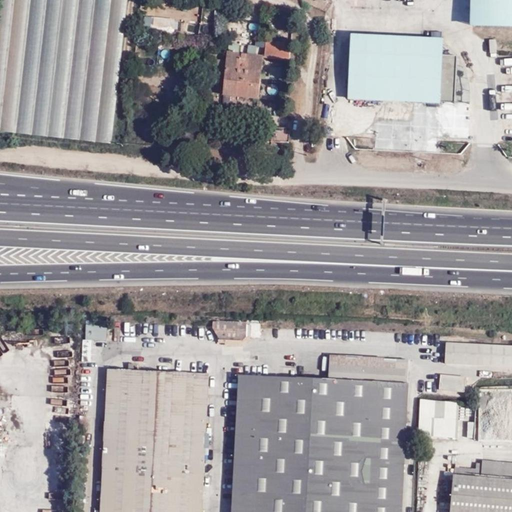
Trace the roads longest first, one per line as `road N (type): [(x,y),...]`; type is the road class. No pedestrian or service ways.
road 1 (motorway): [(0,237),(511,264)]
road 2 (motorway): [(0,274),(511,276)]
road 3 (motorway): [(385,224),(0,186)]
road 4 (motorway): [(385,224),(0,205)]
road 5 (residential): [(511,185),(312,174),(301,164)]
road 6 (track): [(301,164),(314,38),(307,17),(273,0)]
road 7 (motorway): [(511,231),(385,224)]
